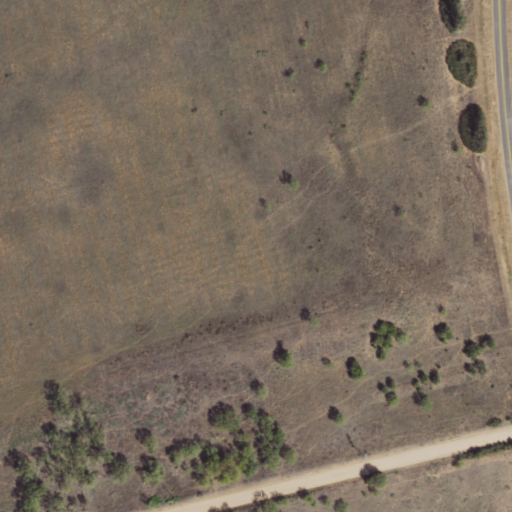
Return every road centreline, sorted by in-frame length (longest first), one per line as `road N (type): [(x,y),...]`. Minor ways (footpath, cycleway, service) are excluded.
road 1 (residential): [(201,511),(511,432)]
road 2 (secondary): [(501,0),(511,154)]
